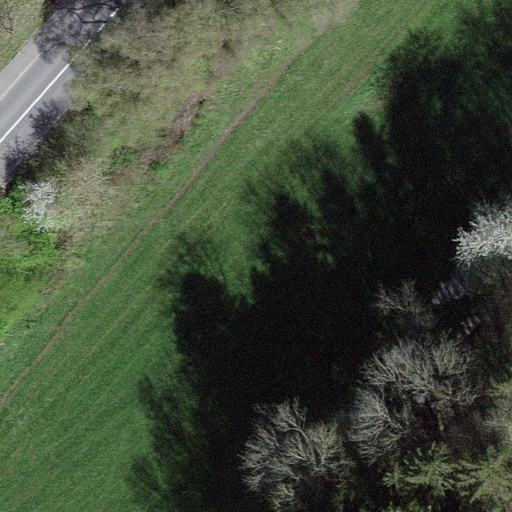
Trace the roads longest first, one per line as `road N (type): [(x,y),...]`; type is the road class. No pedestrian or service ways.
road 1 (residential): [(511,219),(294,511)]
road 2 (tertiary): [(0,141),(125,0)]
